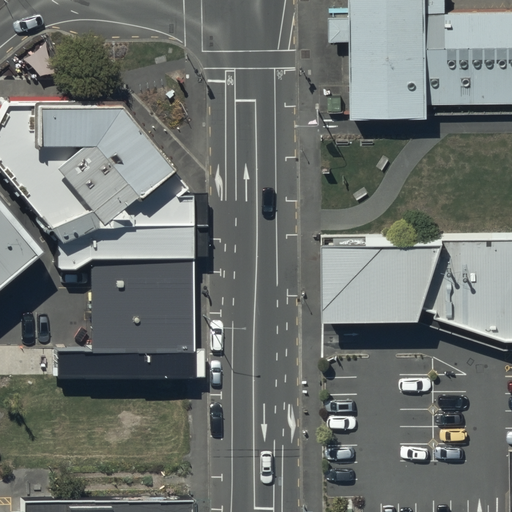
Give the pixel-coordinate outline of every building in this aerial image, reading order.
[(446,0),(347,0),(348,13),(329,13),(329,38),(348,38),(349,112),(427,112),(427,103),(511,101),(511,8),(447,9),(446,0)] [(86,250),(186,250),(185,188),(175,176),(107,92),(0,94),(0,175),(47,230),(53,239),(51,259),(67,259),(86,250)] [(0,196),(0,281),(42,245),(0,196)] [(511,231),(320,232),(321,308),(435,307),(504,330),(511,329),(511,231)] [(51,259),(52,348),(187,349),(186,250),(86,250),(67,259),(51,259)] [(187,349),(52,348),(52,379),(187,379),(187,349)] [(184,511),(184,497),(26,500),(20,500),(20,509),(12,508),(11,511),(184,511)]
